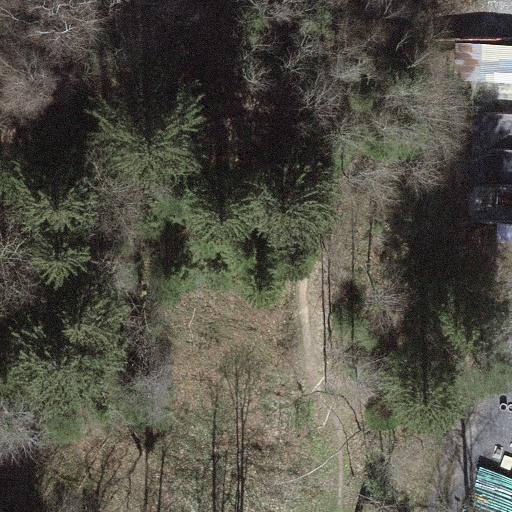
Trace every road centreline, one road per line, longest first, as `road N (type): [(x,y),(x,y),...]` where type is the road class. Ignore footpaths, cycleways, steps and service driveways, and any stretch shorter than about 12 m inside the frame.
road 1 (track): [(511,313),(484,241),(419,293),(357,413),(317,410),(263,93),(166,31),(0,42)]
road 2 (track): [(511,313),(445,511)]
